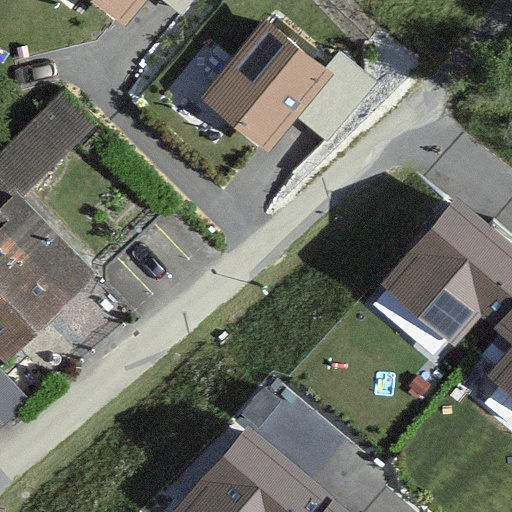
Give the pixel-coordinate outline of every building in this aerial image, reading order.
[(105,0),(125,19),(142,0),(105,0)] [(271,145),(339,59),(271,5),(203,90),(271,145)] [(303,108),(332,132),(376,80),(347,56),(303,108)] [(0,226),(107,129),(69,87),(0,149),(0,226)] [(388,274),(460,336),(488,304),(511,324),(511,341),(492,364),(511,381),(511,227),(464,187),(388,274)] [(0,339),(18,358),(106,272),(40,205),(0,244),(0,339)] [(0,418),(21,402),(0,375),(0,418)] [(372,511),(257,415),(183,502),(194,511),(372,511)]
